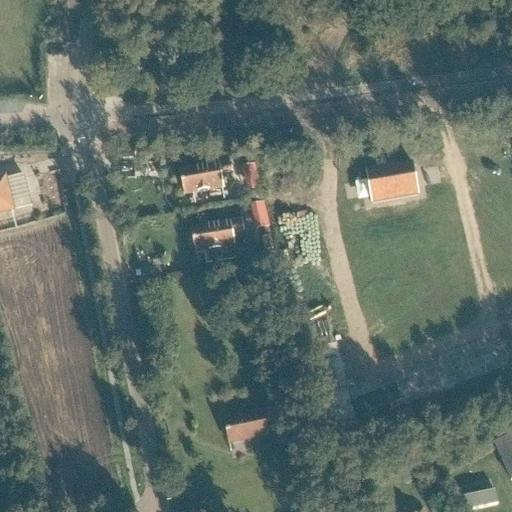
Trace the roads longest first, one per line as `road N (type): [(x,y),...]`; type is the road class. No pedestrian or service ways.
road 1 (unclassified): [(159,508),(83,116),(86,0)]
road 2 (track): [(511,83),(285,118),(86,133)]
